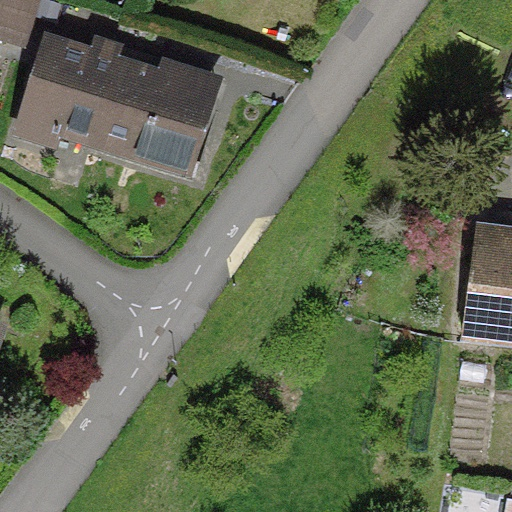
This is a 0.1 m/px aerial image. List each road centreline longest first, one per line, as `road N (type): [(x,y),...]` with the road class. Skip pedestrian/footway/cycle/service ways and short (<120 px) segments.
road 1 (residential): [(381,0),(157,309)]
road 2 (residential): [(157,309),(15,511)]
road 3 (residential): [(0,186),(157,309)]
